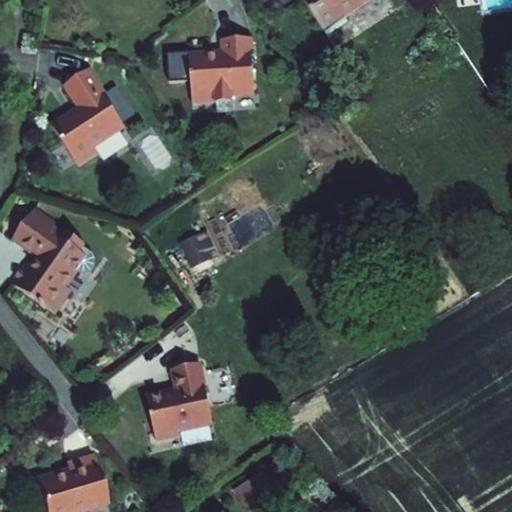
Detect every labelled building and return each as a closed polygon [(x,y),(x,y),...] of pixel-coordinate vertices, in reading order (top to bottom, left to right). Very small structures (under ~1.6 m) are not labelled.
[(343,31),(377,10),(371,0),(306,0),(297,6),(326,51),(347,38),(343,31)] [(251,53),(223,55),(223,65),(191,67),(194,117),(218,115),(219,125),(234,125),(233,106),(254,105),(251,53)] [(125,139),(102,106),(105,104),(91,82),(66,99),(80,120),(53,138),(80,178),(98,166),(94,160),(125,139)] [(61,249),(29,226),(11,252),(34,269),(28,278),(23,275),(9,294),(52,326),(69,303),(65,300),(76,285),(80,287),(85,287),(88,286),(92,282),(94,276),(93,273),(89,268),(82,262),(83,260),(63,246),(61,249)] [(200,374),(173,381),(178,403),(148,411),(159,456),(181,450),(179,442),(215,434),(200,374)] [(65,483),(33,491),(34,497),(31,497),(34,511),(102,511),(89,468),(63,474),(65,483)]
